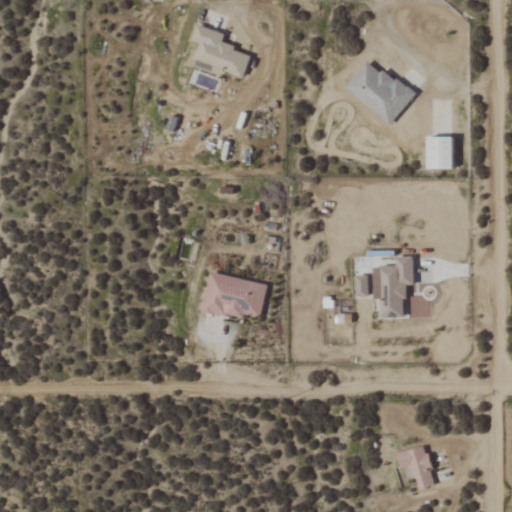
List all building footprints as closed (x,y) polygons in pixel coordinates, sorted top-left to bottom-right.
[(241,78),(249,54),(219,44),(222,34),(195,25),(190,41),(198,44),(191,67),(219,76),(220,72),(241,78)] [(389,125),(413,95),(367,59),(344,88),(389,125)] [(423,169),(452,170),(453,138),(424,137),(423,169)] [(378,319),(403,318),(402,286),(412,285),(411,257),(394,257),(394,267),(371,267),(371,300),(378,299),(378,319)] [(266,286),(208,272),(199,309),(257,323),(266,286)]
